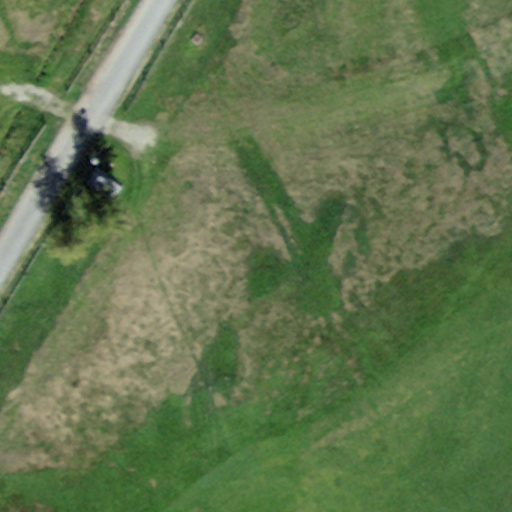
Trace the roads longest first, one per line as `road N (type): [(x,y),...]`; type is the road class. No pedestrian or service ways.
road 1 (residential): [(0,261),(158,0)]
road 2 (track): [(19,87),(144,140)]
